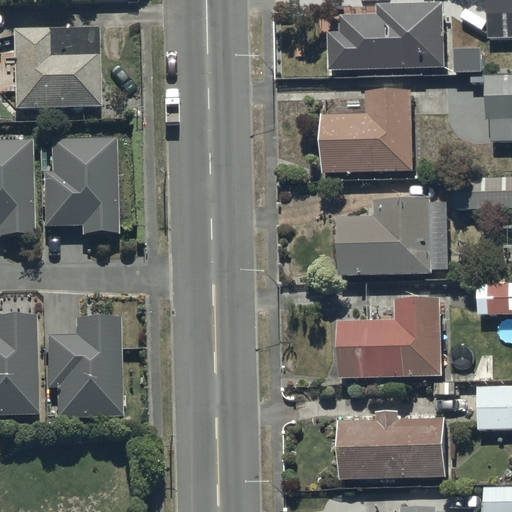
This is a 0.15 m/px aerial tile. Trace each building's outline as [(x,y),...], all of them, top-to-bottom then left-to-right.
[(511,20),(511,0),(487,0),(487,20),(511,20)] [(447,74),(446,11),(380,11),(380,20),(345,21),(345,37),(332,37),(332,75),(447,74)] [(39,35),(12,36),(13,59),(4,59),(5,93),(15,92),(16,121),(27,121),(27,117),(101,115),(99,33),(69,33),(69,30),(39,30),(39,35)] [(511,79),(486,81),(488,124),(494,124),(496,147),(511,146),(511,79)] [(371,120),(323,122),(326,180),(415,176),(412,98),(370,100),(371,120)] [(22,165),(24,219),(61,218),(61,226),(97,225),(95,131),(30,132),(31,165),(22,165)] [(0,227),(13,227),(10,133),(0,132),(0,227)] [(511,182),(456,184),(457,214),(511,213),(511,182)] [(380,221),(341,222),(344,284),(437,280),(434,205),(379,208),(380,221)] [(508,282),(482,283),(483,321),(511,320),(511,287),(508,287),(508,282)] [(397,326),(339,326),(340,386),(445,385),(444,305),(397,305),(397,326)] [(0,407),(16,407),(15,310),(0,310),(0,407)] [(56,329),(27,329),(28,381),(37,381),(37,410),(102,409),(101,312),(56,313),(56,329)] [(480,434),(511,434),(511,391),(480,391),(480,434)] [(343,425),(344,486),(449,484),(448,425),(403,426),(403,420),(379,421),(379,424),(343,425)] [(511,511),(511,490),(485,491),(485,511),(511,511)]
